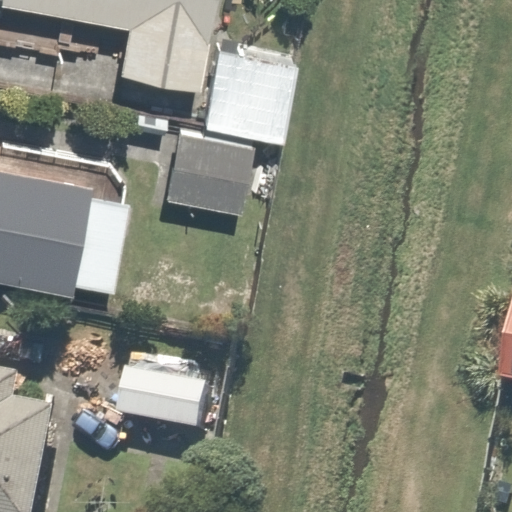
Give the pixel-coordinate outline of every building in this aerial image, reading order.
[(36,0),(115,13),(107,59),(193,74),(201,27),(205,0),(36,0)] [(291,54),(213,37),(197,115),(274,131),(291,54)] [(243,142),(171,123),(154,190),(226,209),(243,142)] [(77,165),(0,151),(0,265),(57,276),(58,270),(74,184),(77,165)] [(123,193),(74,184),(58,270),(107,278),(123,193)] [(511,302),(497,376),(511,379),(511,302)] [(0,365),(0,511),(33,511),(54,413),(16,405),(23,371),(0,365)] [(208,375),(120,365),(114,414),(203,424),(208,375)]
